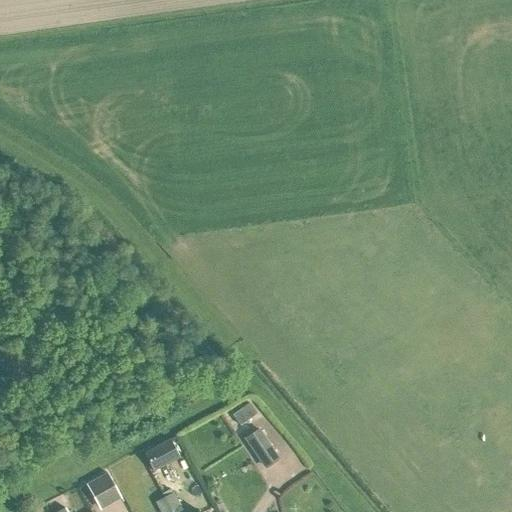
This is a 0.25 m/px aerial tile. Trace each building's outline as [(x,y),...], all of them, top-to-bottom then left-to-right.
[(249,403),(232,415),(240,426),(257,414),(249,403)] [(257,430),(243,439),(264,470),(279,460),(268,444),(258,429),(257,430)] [(179,459),(169,440),(144,454),(154,472),(179,459)] [(85,485),(99,511),(121,499),(107,473),(85,485)] [(173,493),(163,498),(170,511),(171,511),(180,507),(173,493)] [(170,511),(163,498),(155,502),(160,511),(170,511)]
